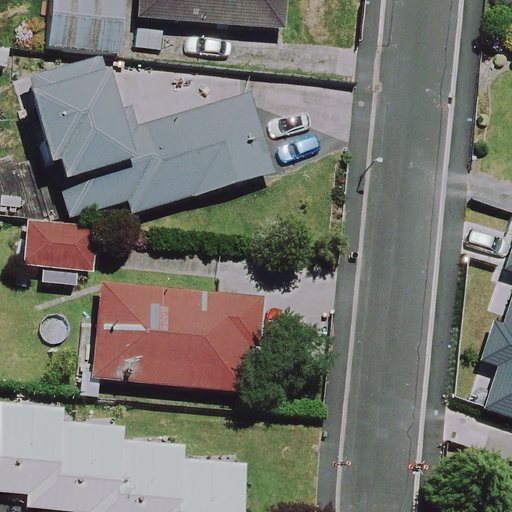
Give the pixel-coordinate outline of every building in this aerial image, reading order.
[(114,60),(118,0),(113,0),(44,0),(42,56),(114,60)] [(280,0),(139,0),(137,27),(277,38),(280,0)] [(108,124),(93,71),(18,92),(42,177),(49,175),(63,227),(120,211),(124,223),(266,184),(244,106),(132,137),(127,119),(108,124)] [(88,236),(25,231),(21,275),(84,280),(88,236)] [(472,371),(490,377),(476,419),(511,430),(511,234),(497,278),(511,283),(495,334),(485,331),(472,371)] [(95,297),(90,382),(129,385),(128,395),(251,402),(257,307),(95,297)] [(57,417),(0,413),(0,500),(23,502),(22,511),(239,511),(241,472),(179,469),(180,454),(117,450),(118,435),(57,432),(57,417)]
